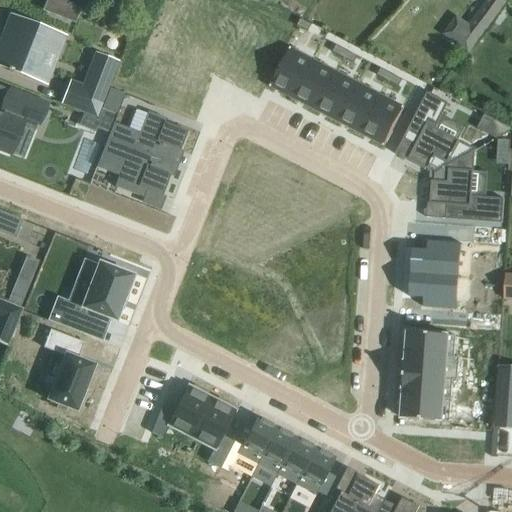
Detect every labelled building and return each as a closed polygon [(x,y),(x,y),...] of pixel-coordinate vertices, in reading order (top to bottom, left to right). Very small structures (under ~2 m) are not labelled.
[(484,0),(487,2),(470,25),(483,34),(507,0),(484,0)] [(0,66),(34,80),(53,32),(10,15),(0,39),(0,66)] [(301,18),(298,25),(308,31),(312,24),(301,18)] [(336,46),(332,53),(343,58),(347,51),(336,46)] [(290,48),(270,87),(293,99),(313,60),(290,48)] [(347,51),(343,58),(354,64),(357,57),(347,51)] [(118,62),(95,53),(82,85),(70,81),(61,104),(96,118),(118,62)] [(313,60),(293,99),(315,111),(336,72),(313,60)] [(381,69),(377,76),(388,82),(391,75),(381,69)] [(336,72),(315,111),(338,123),(358,84),(336,72)] [(391,75),(388,82),(398,87),(402,80),(391,75)] [(358,84),(338,123),(360,134),(381,95),(358,84)] [(124,94),(111,88),(103,108),(117,114),(124,94)] [(0,149),(10,153),(21,124),(35,129),(37,123),(39,124),(46,105),(10,90),(3,110),(4,110),(2,116),(0,115),(0,149)] [(427,94),(404,138),(416,144),(409,159),(429,169),(435,172),(436,172),(475,151),(475,150),(435,129),(448,105),(427,94)] [(381,95),(360,134),(383,146),(404,107),(381,95)] [(114,123),(117,115),(102,109),(94,128),(97,129),(110,134),(114,123)] [(110,134),(107,139),(172,165),(173,164),(166,161),(171,148),(180,151),(180,150),(187,132),(165,123),(167,119),(148,112),(140,133),(114,123),(110,134)] [(511,127),(496,120),(491,130),(503,136),(511,130),(511,127)] [(107,139),(101,155),(123,163),(118,176),(114,187),(143,198),(144,198),(147,191),(162,197),(162,196),(170,177),(170,176),(168,175),(172,165),(107,139)] [(509,152),(510,140),(498,139),(497,151),(509,152)] [(433,182),(432,204),(448,204),(448,218),(505,219),(506,205),(472,205),(473,183),(475,151),(436,172),(436,182),(433,182)] [(0,211),(0,230),(12,235),(19,219),(0,211)] [(57,234),(43,271),(72,283),(87,246),(57,234)] [(413,252),(411,274),(456,277),(458,246),(428,244),(427,253),(413,252)] [(25,257),(19,272),(31,277),(37,262),(25,257)] [(55,298),(46,321),(83,335),(91,313),(115,322),(120,308),(122,308),(127,296),(125,296),(132,277),(98,264),(81,309),(55,298)] [(411,274),(410,297),(424,298),(423,307),(454,309),(456,277),(411,274)] [(13,287),(7,301),(20,306),(25,291),(13,287)] [(0,344),(6,347),(21,310),(0,300),(0,344)] [(52,332),(45,347),(68,356),(49,400),(75,410),(94,366),(79,360),(85,345),(52,332)] [(397,353),(397,356),(445,359),(447,339),(399,336),(397,353)] [(11,347),(1,373),(27,384),(37,358),(11,347)] [(486,352),(485,362),(495,363),(496,353),(486,352)] [(397,356),(396,376),(444,379),(448,379),(450,359),(445,359),(397,356)] [(485,362),(484,372),(485,372),(494,373),(495,363),(485,362)] [(511,366),(498,366),(494,428),(511,429),(511,366)] [(396,376),(395,397),(442,400),(444,379),(396,376)] [(192,438),(211,399),(206,396),(208,393),(194,386),(192,389),(188,387),(175,412),(162,405),(151,433),(162,439),(169,427),(192,438)] [(478,392),(477,403),(487,403),(488,393),(478,392)] [(395,397),(393,418),(441,421),(442,400),(395,397)] [(235,411),(231,409),(232,405),(218,398),(216,402),(211,399),(192,438),(213,450),(207,462),(220,469),(234,442),(222,436),(235,411)] [(477,403),(476,413),(486,413),(487,403),(477,403)] [(254,422),(235,457),(256,467),(275,432),(254,422)] [(275,432),(256,467),(275,477),(294,442),(275,432)] [(294,442),(275,477),(294,487),(313,452),(294,442)] [(313,452),(294,487),(314,497),(333,462),(313,452)] [(340,492),(329,511),(379,511),(386,501),(376,495),(380,487),(358,475),(347,494),(341,491),(340,492)] [(386,501),(379,511),(420,511),(418,511),(420,507),(403,498),(398,507),(386,501)] [(244,511),(247,508),(238,503),(232,511),(244,511)]
